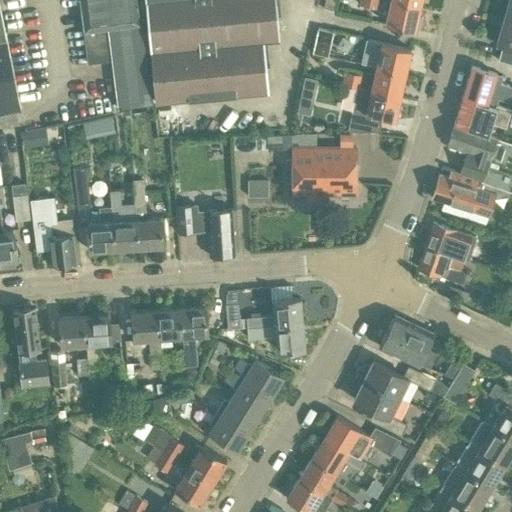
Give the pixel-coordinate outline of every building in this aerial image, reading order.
[(141,23),(137,0),(81,0),(89,62),(113,59),(119,107),(152,102),(142,23),(141,23)] [(150,0),(147,0),(152,51),(265,39),(265,40),(280,39),(276,0),(150,0)] [(325,0),(324,8),(335,10),(337,0),(325,0)] [(377,8),(379,0),(360,0),(359,4),(377,8)] [(415,27),(420,4),(402,0),(390,0),(386,20),(415,27)] [(511,46),(511,19),(504,18),(497,42),(511,46)] [(331,31),(318,28),(313,52),(326,55),(331,31)] [(8,39),(0,40),(0,113),(22,109),(8,39)] [(269,91),(265,40),(265,39),(152,51),(153,60),(159,60),(158,56),(163,56),(163,60),(186,58),(190,99),(269,91)] [(405,70),(410,49),(410,47),(381,41),(378,55),(365,51),(363,60),(405,70)] [(159,60),(153,60),(157,102),(190,99),(186,58),(163,60),(163,56),(158,56),(159,60)] [(376,66),(371,87),(400,94),(405,70),(363,60),(362,63),(376,66)] [(462,99),(454,122),(488,134),(493,122),(506,127),(511,109),(497,104),(499,98),(511,101),(511,85),(501,82),(503,75),(471,65),(462,99)] [(345,71),(342,81),(361,85),(362,74),(345,71)] [(304,77),(301,88),(315,91),(317,79),(304,77)] [(380,130),(383,116),(395,118),(400,94),(371,87),(370,89),(360,87),(361,85),(342,81),(342,84),(357,88),(347,131),(380,130)] [(110,116),(100,118),(103,132),(113,130),(110,116)] [(511,142),(488,134),(454,122),(448,144),(468,151),(463,173),(497,185),(511,189),(511,142)] [(34,130),(22,132),(25,147),(36,146),(34,130)] [(316,146),(316,133),(268,135),(268,148),(293,147),(293,159),(286,159),(286,180),(293,180),(293,200),(327,199),(326,146),(316,146)] [(352,133),(341,133),(341,143),(352,143),(352,133)] [(355,146),(326,146),(327,192),(355,192),(355,146)] [(75,167),(79,207),(92,206),(87,166),(75,167)] [(497,185),(463,173),(449,169),(447,176),(439,173),(432,196),(447,201),(445,209),(486,221),(497,185)] [(162,216),(147,218),(144,177),(134,178),(139,246),(164,244),(162,216)] [(133,178),(135,209),(136,218),(122,219),(120,189),(111,190),(115,248),(139,246),(134,178),(133,178)] [(99,206),(99,209),(100,221),(88,222),(90,250),(115,248),(111,190),(110,190),(111,205),(99,206)] [(234,253),(230,207),(188,210),(186,191),(176,192),(179,230),(208,228),(209,254),(234,253)] [(13,195),(14,209),(16,220),(31,218),(30,209),(28,193),(13,195)] [(0,258),(17,256),(13,229),(3,231),(0,208),(0,258)] [(76,261),(71,218),(48,220),(51,239),(47,239),(48,248),(52,247),(54,264),(76,261)] [(473,261),(480,237),(434,221),(426,244),(464,258),(473,261)] [(426,244),(418,267),(463,283),(466,272),(460,270),(464,258),(426,244)] [(247,326),(247,327),(264,326),(272,325),(304,322),(303,313),(307,310),(306,301),(302,300),(301,298),(274,300),(275,314),(246,316),(240,317),(239,302),(226,303),(228,328),(247,326)] [(37,305),(15,307),(22,382),(48,380),(46,359),(36,359),(35,348),(41,347),(37,305)] [(195,348),(194,348),(193,333),(207,332),(205,305),(181,307),(185,365),(196,364),(195,348)] [(162,367),(160,336),(183,334),(184,348),(174,349),(175,366),(185,365),(181,307),(157,309),(162,367)] [(132,311),(134,338),(148,337),(151,368),(162,367),(157,309),(132,311)] [(86,342),(93,341),(110,340),(108,312),(84,314),(86,342)] [(60,316),(62,344),(86,342),(84,314),(60,316)] [(380,345),(413,362),(419,350),(410,345),(412,341),(409,339),(416,325),(395,315),(380,345)] [(306,347),(304,322),(272,325),(273,336),(277,335),(278,350),(306,347)] [(419,350),(413,362),(419,365),(421,362),(430,367),(437,353),(428,348),(435,334),(416,325),(409,339),(412,341),(410,345),(419,350)] [(247,327),(248,338),(265,336),(264,326),(247,327)] [(227,343),(219,340),(208,364),(216,367),(227,343)] [(67,384),(64,349),(51,350),(54,385),(67,384)] [(465,361),(456,355),(450,365),(459,370),(463,363),(464,363),(465,361)] [(98,356),(87,357),(89,373),(100,372),(98,356)] [(89,373),(87,357),(76,357),(77,373),(89,373)] [(273,394),(285,375),(256,357),(252,362),(248,361),(240,373),(273,394)] [(360,378),(399,397),(408,379),(431,389),(436,378),(409,365),(404,375),(373,360),(371,365),(367,363),(360,378)] [(464,363),(463,363),(459,370),(454,378),(444,395),(455,402),(475,370),(464,363)] [(446,373),(454,378),(459,370),(450,365),(446,373)] [(240,373),(232,385),(236,388),(233,394),(261,412),(273,394),(240,373)] [(399,397),(360,378),(353,393),(356,394),(354,399),(379,411),(374,422),(401,435),(407,423),(391,415),(399,397)] [(489,394),(506,405),(493,425),(511,436),(511,393),(496,383),(489,394)] [(195,398),(193,389),(168,395),(169,403),(195,398)] [(110,392),(92,394),(93,408),(112,407),(110,392)] [(229,399),(225,397),(217,409),(250,430),(261,412),(233,394),(229,399)] [(238,449),(250,430),(217,409),(209,421),(213,425),(209,431),(238,449)] [(441,410),(435,420),(445,426),(451,416),(441,410)] [(368,441),(391,455),(401,439),(375,427),(370,435),(338,415),(331,427),(339,432),(333,441),(359,457),(368,441)] [(133,431),(143,438),(163,450),(176,458),(184,444),(172,436),(173,434),(152,423),(151,425),(141,419),(133,431)] [(469,441),(506,464),(511,453),(511,436),(493,425),(482,419),(469,441)] [(445,426),(435,420),(422,442),(431,448),(445,426)] [(0,440),(9,469),(32,462),(26,442),(33,440),(33,439),(50,434),(47,425),(0,438),(0,440)] [(333,441),(325,436),(312,456),(337,472),(344,460),(359,470),(365,460),(359,457),(333,441)] [(469,441),(455,463),(492,486),(506,464),(469,441)] [(420,445),(408,464),(417,470),(431,448),(422,442),(420,445)] [(187,465),(213,481),(226,459),(201,444),(187,465)] [(176,458),(163,450),(155,463),(167,472),(176,458)] [(312,456),(300,477),(332,497),(342,503),(347,494),(337,488),(330,483),(337,472),(312,456)] [(455,463),(442,485),(479,508),(492,486),(455,463)] [(417,470),(408,464),(402,474),(411,480),(417,470)] [(200,502),(213,481),(187,465),(174,486),(200,502)] [(309,511),(323,511),(332,497),(300,477),(287,498),(309,511)] [(372,479),(366,488),(377,494),(382,485),(372,479)] [(429,506),(438,511),(476,511),(479,508),(442,485),(429,506)] [(118,502),(128,508),(134,511),(142,511),(148,502),(126,488),(118,502)] [(54,511),(52,495),(9,510),(2,511),(54,511)] [(158,511),(186,511),(166,500),(158,511)]
